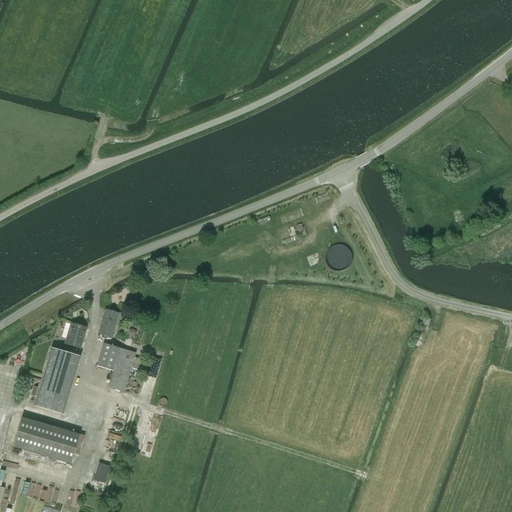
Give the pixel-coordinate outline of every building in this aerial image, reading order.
[(304,207),(289,213),(292,220),(307,215),(304,207)] [(331,264),(350,263),(349,246),(331,246),(331,264)] [(104,310),(98,335),(102,336),(101,338),(111,341),(118,313),(104,310)] [(80,349),(86,328),(70,324),(64,344),(80,349)] [(103,343),(96,366),(112,371),(107,388),(123,393),(130,368),(133,358),(135,353),(103,343)] [(62,414),(79,357),(50,348),(33,406),(62,414)] [(133,358),(130,368),(141,371),(144,361),(133,358)] [(70,463),(79,435),(21,417),(12,446),(70,463)] [(131,452),(143,455),(151,423),(139,420),(131,452)] [(41,485),(41,486),(30,482),(26,494),(45,500),(49,488),(41,485)]
